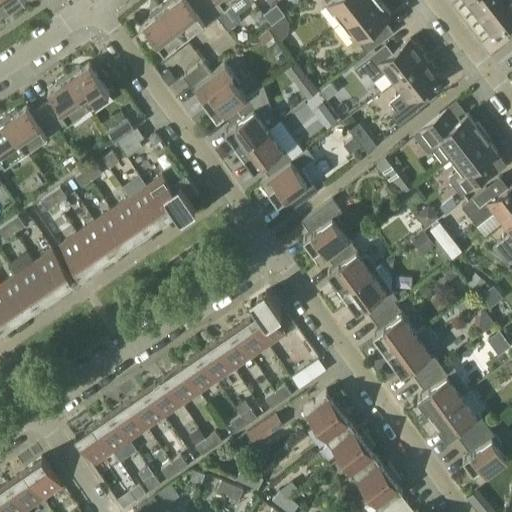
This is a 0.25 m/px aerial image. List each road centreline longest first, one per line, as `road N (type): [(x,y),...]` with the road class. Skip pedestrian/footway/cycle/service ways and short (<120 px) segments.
road 1 (residential): [(465,511),(272,252)]
road 2 (residential): [(272,252),(96,0)]
road 3 (residential): [(38,413),(272,252)]
road 4 (residential): [(511,99),(435,0)]
